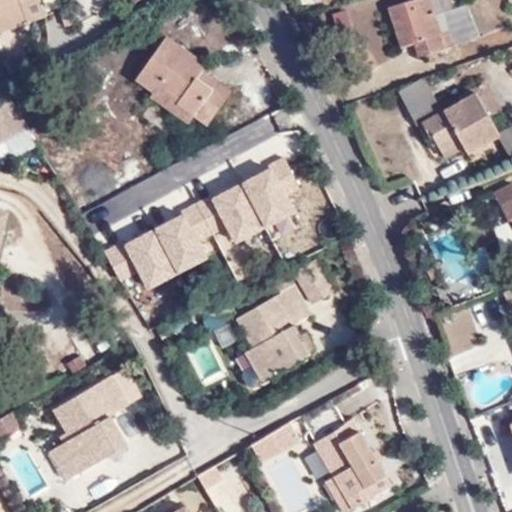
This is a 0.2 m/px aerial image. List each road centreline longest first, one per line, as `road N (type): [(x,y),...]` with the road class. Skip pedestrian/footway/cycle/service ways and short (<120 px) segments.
road 1 (unclassified): [(473,511),(411,324),(310,80),(264,0)]
road 2 (unknown): [(0,76),(139,0)]
road 3 (unknown): [(324,115),(201,165)]
